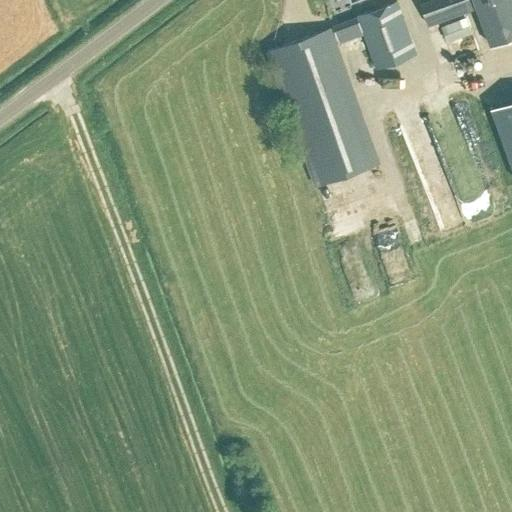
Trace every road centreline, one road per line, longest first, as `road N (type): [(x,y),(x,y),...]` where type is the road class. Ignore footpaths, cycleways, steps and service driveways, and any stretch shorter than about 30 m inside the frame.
road 1 (track): [(55,73),(223,511)]
road 2 (unclassified): [(0,114),(154,0)]
